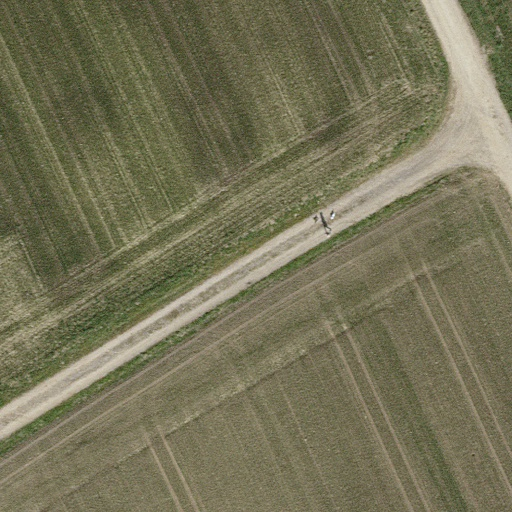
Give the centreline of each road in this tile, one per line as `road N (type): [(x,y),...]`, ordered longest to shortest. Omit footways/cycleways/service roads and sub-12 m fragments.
road 1 (track): [(487,121),(0,427)]
road 2 (track): [(511,174),(431,0)]
